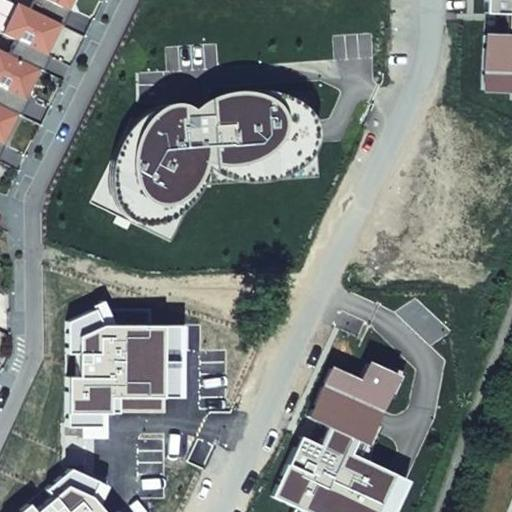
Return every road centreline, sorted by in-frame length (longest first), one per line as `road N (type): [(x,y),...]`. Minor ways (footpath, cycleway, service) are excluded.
road 1 (residential): [(420,0),(405,113),(215,511)]
road 2 (residential): [(121,0),(26,191),(26,347),(0,415)]
road 3 (track): [(424,511),(511,293)]
